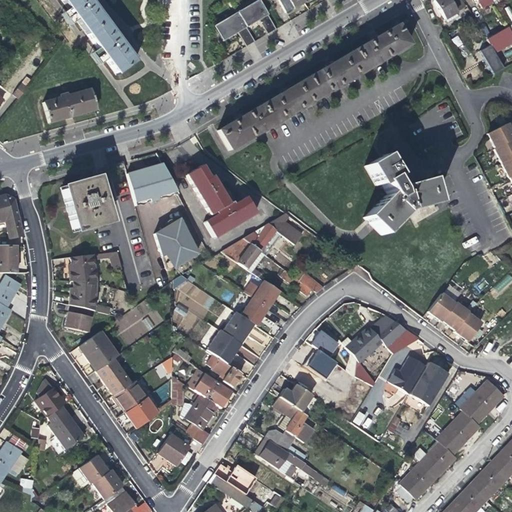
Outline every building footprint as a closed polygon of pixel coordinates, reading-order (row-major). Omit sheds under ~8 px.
[(89,3),(87,0),(59,0),(87,38),(105,25),(89,3)] [(297,7),(304,3),(301,0),(277,0),(285,14),(297,7)] [(451,0),(438,0),(433,3),(446,25),(457,19),(447,2),(451,0)] [(465,9),(459,0),(454,0),(451,2),(457,14),(465,9)] [(472,0),(479,11),(491,5),(487,0),(472,0)] [(214,24),(223,39),(231,35),(236,32),(246,48),(254,43),(245,27),(252,23),(258,20),(267,36),(276,31),(258,1),(247,7),(246,5),(236,11),(236,13),(225,19),(224,18),(214,24)] [(118,43),(105,25),(87,38),(116,76),(134,64),(118,43)] [(372,41),(348,55),(360,75),(399,53),(407,48),(395,27),(372,41)] [(493,56),(511,44),(511,42),(505,30),(485,43),(493,56)] [(317,100),(360,75),(348,55),(329,66),(305,79),(317,100)] [(494,61),(485,66),(491,77),(501,72),(494,61)] [(273,125),(317,100),(305,79),(282,92),(261,105),(273,125)] [(20,86),(11,97),(17,101),(25,90),(20,86)] [(96,113),(89,92),(66,99),(65,96),(57,98),(58,101),(42,105),(48,126),(69,120),(96,113)] [(263,131),(273,125),(261,105),(233,121),(215,131),(227,152),(263,131)] [(511,137),(511,136),(506,126),(484,138),(492,153),(490,154),(505,182),(507,181),(511,190),(511,137)] [(380,157),(361,167),(373,187),(378,184),(386,196),(384,197),(382,195),(360,218),(368,225),(378,234),(397,216),(405,210),(430,205),(426,181),(404,186),(402,180),(399,181),(393,183),(390,177),(391,176),(380,157)] [(144,171),(136,174),(143,203),(175,193),(161,166),(144,171)] [(233,208),(231,205),(236,202),(230,193),(227,195),(224,196),(221,192),(218,194),(201,168),(184,178),(208,219),(214,215),(216,218),(203,225),(212,240),(255,216),(246,200),(233,208)] [(131,175),(126,177),(134,205),(139,204),(143,203),(136,174),(131,175)] [(97,183),(89,185),(88,182),(74,186),(62,189),(75,235),(109,225),(97,183)] [(0,198),(0,223),(4,223),(8,241),(21,238),(14,201),(5,198),(0,198)] [(285,216),(241,241),(257,252),(274,234),(293,249),(302,238),(284,224),(289,218),(285,216)] [(178,223),(153,238),(161,261),(164,258),(171,271),(197,257),(178,223)] [(279,239),(274,234),(257,252),(262,256),(263,257),(274,245),(279,239)] [(244,270),(257,252),(241,241),(219,254),(244,270)] [(0,251),(0,275),(14,275),(14,263),(15,251),(0,251)] [(255,265),(262,256),(257,252),(244,270),(249,274),(252,270),(255,265)] [(71,276),(68,276),(68,283),(73,283),(95,285),(91,259),(91,257),(69,260),(70,268),(71,276)] [(260,275),(252,270),(249,274),(257,279),(260,275)] [(301,272),(295,280),(310,290),(315,294),(322,288),(301,272)] [(499,293),(511,279),(511,277),(508,274),(494,288),(499,293)] [(305,296),(310,290),(295,280),(290,277),(286,283),(305,296)] [(0,284),(0,308),(5,311),(12,298),(19,287),(4,278),(0,284)] [(72,296),(69,296),(69,306),(94,312),(95,285),(73,283),(72,289),(72,296)] [(263,283),(251,300),(267,311),(274,300),(279,294),(263,283)] [(201,317),(214,300),(195,286),(187,296),(196,303),(191,309),(201,317)] [(455,308),(440,298),(429,316),(434,321),(442,327),(455,308)] [(113,323),(128,345),(163,321),(147,299),(113,323)] [(252,326),(254,328),(261,318),(267,311),(251,300),(239,317),(252,326)] [(108,308),(99,305),(97,313),(106,315),(108,308)] [(456,306),(455,308),(442,327),(447,331),(455,336),(469,316),(456,306)] [(64,329),(87,334),(91,319),(89,318),(91,312),(69,307),(66,322),(64,329)] [(0,328),(2,324),(9,314),(5,311),(0,308),(0,328)] [(246,334),(252,326),(239,317),(235,314),(221,333),(236,344),(242,336),(244,332),(246,334)] [(482,328),(469,316),(455,336),(460,341),(468,347),(482,328)] [(275,332),(278,326),(264,317),(261,323),(275,332)] [(390,356),(410,344),(415,341),(410,338),(401,331),(391,323),(387,320),(383,317),(379,321),(368,331),(366,329),(350,344),(343,351),(347,354),(355,363),(354,367),(353,377),(363,372),(357,366),(380,344),(390,356)] [(178,332),(173,328),(167,336),(173,339),(178,332)] [(309,345),(325,358),(336,343),(323,328),(315,338),(309,345)] [(221,333),(219,331),(205,351),(225,365),(232,356),(239,346),(236,344),(221,333)] [(85,360),(95,374),(99,371),(113,361),(117,358),(99,334),(77,349),(85,360)] [(219,374),(213,382),(227,392),(232,383),(238,375),(225,365),(205,351),(196,345),(191,353),(219,374)] [(175,347),(172,353),(193,368),(197,363),(175,347)] [(244,347),(239,352),(248,360),(244,364),(249,369),(258,358),(244,347)] [(355,363),(347,354),(344,373),(353,379),(353,377),(354,367),(355,363)] [(281,375),(296,385),(312,396),(313,397),(330,399),(293,358),(287,366),(281,375)] [(154,367),(160,378),(176,370),(170,359),(154,367)] [(407,398),(424,370),(406,360),(401,369),(397,375),(395,379),(390,377),(385,385),(407,398)] [(131,386),(113,361),(99,371),(95,374),(102,384),(112,398),(131,386)] [(426,410),(445,377),(436,372),(426,366),(424,370),(407,398),(426,410)] [(186,388),(198,396),(214,407),(218,410),(225,400),(229,394),(227,392),(213,382),(198,372),(186,388)] [(171,378),(171,387),(171,405),(171,408),(183,407),(181,384),(171,378)] [(46,419),(61,408),(63,407),(53,393),(44,380),(35,394),(38,399),(34,402),(46,419)] [(459,412),(462,415),(435,443),(438,445),(397,487),(400,490),(395,496),(406,506),(411,501),(413,503),(425,490),(440,474),(453,460),(451,458),(462,445),(477,429),(475,427),(487,414),(502,399),(485,383),(459,412)] [(131,386),(112,398),(118,407),(124,415),(145,401),(134,384),(131,386)] [(299,414),(312,396),(296,385),(290,394),(286,391),(284,389),(277,399),(284,404),(299,414)] [(201,446),(208,437),(198,430),(206,420),(214,407),(198,396),(190,407),(186,404),(178,416),(190,424),(183,434),(201,446)] [(280,429),(285,432),(295,439),(305,446),(314,432),(304,426),(307,420),(299,414),(284,404),(277,399),(271,407),(287,418),(284,423),(280,429)] [(145,401),(124,415),(128,421),(130,420),(131,423),(137,430),(155,417),(145,401)] [(46,428),(64,452),(82,438),(72,424),(61,408),(46,419),(50,425),(46,428)] [(359,412),(353,421),(359,425),(365,416),(359,412)] [(392,416),(388,431),(397,433),(401,418),(392,416)] [(268,434),(265,439),(282,451),(302,464),(305,459),(289,447),(292,443),(282,436),(276,432),(268,434)] [(285,432),(282,436),(292,443),(295,439),(285,432)] [(9,443),(24,448),(26,440),(11,436),(9,443)] [(164,461),(174,468),(187,448),(167,436),(155,455),(164,461)] [(304,466),(302,464),(282,451),(281,451),(264,440),(260,447),(254,456),(276,471),(284,460),(301,471),(304,466)] [(475,511),(511,474),(511,442),(498,457),(480,476),(461,496),(445,511),(475,511)] [(0,453),(0,478),(3,480),(11,469),(19,475),(28,460),(20,455),(22,453),(7,443),(0,453)] [(89,487),(91,485),(107,473),(100,464),(95,457),(70,475),(80,489),(87,484),(89,487)] [(220,466),(213,476),(224,484),(235,467),(224,459),(220,466)] [(109,472),(107,473),(91,485),(102,501),(120,488),(116,481),(109,472)] [(208,483),(226,495),(231,488),(224,484),(213,476),(208,483)] [(32,494),(34,480),(22,478),(20,492),(32,494)] [(246,508),(253,503),(231,488),(226,495),(246,508)] [(121,489),(103,502),(106,507),(105,508),(107,511),(127,511),(128,511),(134,507),(131,502),(121,489)] [(262,510),(265,511),(273,511),(283,499),(274,493),(262,510)] [(259,511),(253,503),(246,508),(249,511),(259,511)] [(379,511),(399,511),(390,503),(381,511),(380,511),(379,511)]
